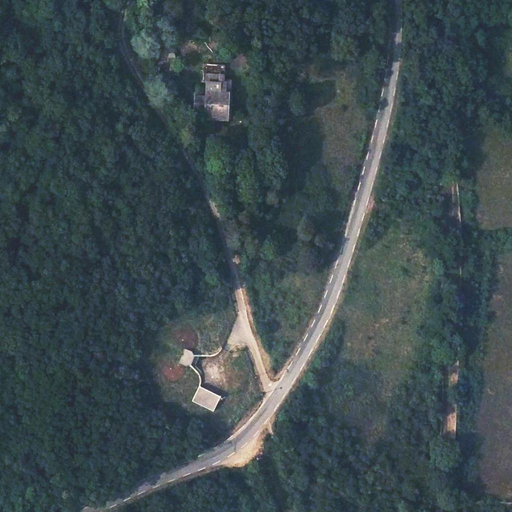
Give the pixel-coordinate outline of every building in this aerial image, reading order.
[(185,0),(184,31),(197,33),(198,0),(185,0)] [(165,80),(167,94),(179,93),(174,75),(170,43),(150,45),(156,80),(165,80)] [(192,108),(204,109),(203,117),(223,117),(224,107),(227,107),(229,81),(222,81),(223,74),(202,73),(201,83),(207,83),(206,96),(193,95),(192,108)] [(185,369),(185,366),(190,364),(193,356),(192,352),(193,350),(194,349),(195,347),(196,345),(197,343),(197,340),(197,338),(196,336),(195,334),(194,332),(192,330),(190,328),(188,327),(185,326),(182,326),(179,327),(177,327),(175,329),(173,331),(171,333),(170,335),(169,337),(169,340),(169,342),(170,345),(171,347),(172,349),(170,354),(168,354),(166,355),(164,356),(162,358),(160,359),(159,361),(158,363),(157,365),(157,370),(157,372),(158,374),(159,376),(161,378),(163,380),(165,381),(167,382),(170,382),(173,382),(175,382),(178,380),(180,379),(182,377),(184,374),(185,371),(185,369)] [(192,400),(213,410),(219,396),(199,386),(192,400)]
